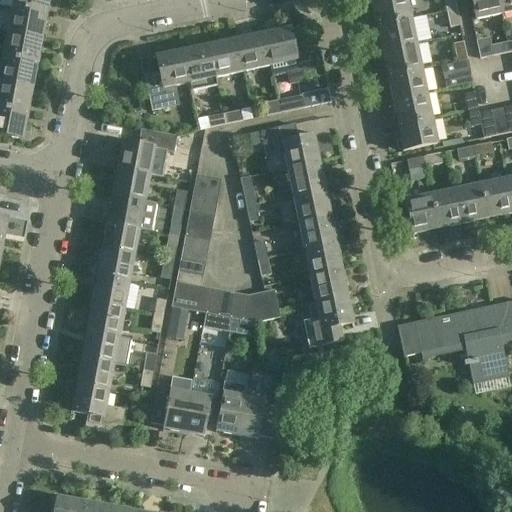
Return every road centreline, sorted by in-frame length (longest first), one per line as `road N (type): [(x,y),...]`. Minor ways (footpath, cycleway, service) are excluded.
road 1 (residential): [(511,256),(419,276),(393,269),(379,253),(328,0)]
road 2 (residential): [(60,177),(85,52),(96,35),(227,0)]
road 3 (residential): [(11,443),(60,177)]
road 4 (residential): [(252,511),(241,490),(11,443)]
